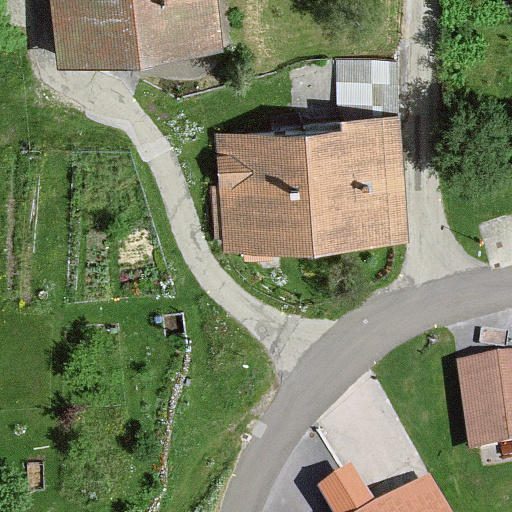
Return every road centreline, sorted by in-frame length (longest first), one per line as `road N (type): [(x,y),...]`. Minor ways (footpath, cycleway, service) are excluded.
road 1 (residential): [(439,295),(372,329),(324,369),(272,444),(240,511)]
road 2 (unclassified): [(423,0),(439,295)]
